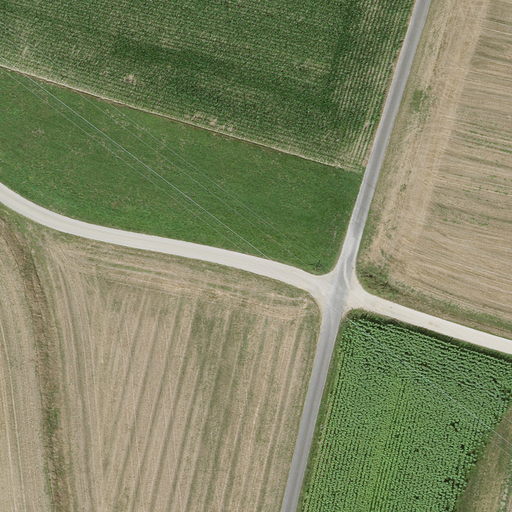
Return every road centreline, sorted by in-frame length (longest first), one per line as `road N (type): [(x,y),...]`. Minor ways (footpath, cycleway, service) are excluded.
road 1 (residential): [(423,0),(338,292),(286,511)]
road 2 (track): [(0,196),(83,233),(210,255),(338,292)]
road 3 (track): [(511,345),(338,292)]
